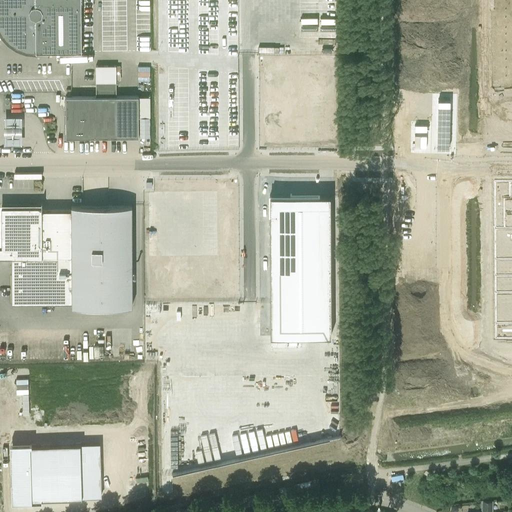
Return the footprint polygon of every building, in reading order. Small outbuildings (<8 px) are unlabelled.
[(22,50),(26,51),(36,52),(81,52),(80,0),(0,0),(0,30),(1,32),(5,38),(10,43),(16,47),(22,50)] [(511,0),(495,0),(496,85),(511,84),(511,0)] [(96,96),(65,96),(66,114),(66,117),(66,137),(86,137),(89,137),(139,136),(138,96),(116,96),(116,65),(96,66),(96,81),(96,96)] [(22,118),(4,118),(4,143),(22,143),(22,118)] [(511,178),(496,179),(496,338),(511,337),(511,178)] [(330,195),(271,196),(271,335),(331,335),(330,195)] [(2,206),(2,226),(2,246),(0,245),(0,256),(12,256),(12,302),(72,302),(72,306),(132,306),(132,205),(72,205),(72,209),(42,209),(42,201),(41,201),(41,206),(2,206)] [(32,442),(10,443),(12,501),(42,501),(42,498),(101,496),(100,442),(32,445),(32,442)] [(483,501),(483,511),(482,511),(491,511),(492,501),(483,501)]
